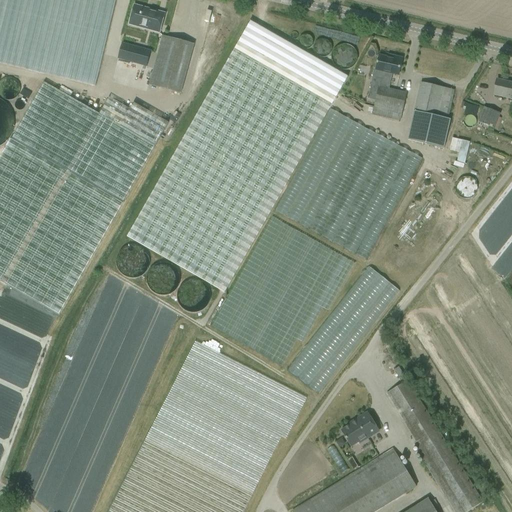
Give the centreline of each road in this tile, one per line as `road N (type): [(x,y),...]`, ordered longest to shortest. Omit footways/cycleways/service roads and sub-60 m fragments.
road 1 (unclassified): [(261,511),(278,475),(511,164)]
road 2 (tertiary): [(293,0),(511,52)]
